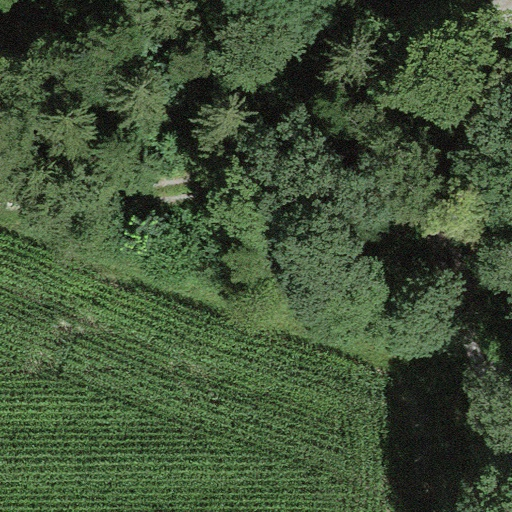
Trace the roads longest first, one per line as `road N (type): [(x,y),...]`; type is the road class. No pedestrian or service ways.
road 1 (track): [(511,2),(433,90),(277,184),(149,198),(0,172)]
road 2 (track): [(433,90),(428,177),(503,415),(511,498)]
